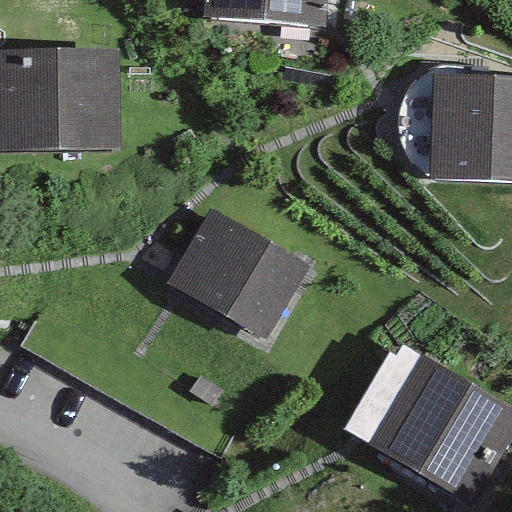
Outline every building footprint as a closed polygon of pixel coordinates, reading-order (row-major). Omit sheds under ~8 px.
[(194,0),(192,22),(323,33),(326,0),(194,0)] [(109,54),(0,55),(0,149),(110,149),(109,54)] [(511,88),(428,86),(425,190),(511,193),(511,88)] [(211,210),(164,287),(263,347),(310,270),(211,210)] [(253,419),(55,306),(29,351),(228,464),(253,419)] [(478,511),(511,452),(511,419),(402,357),(351,447),(466,511),(478,511)]
